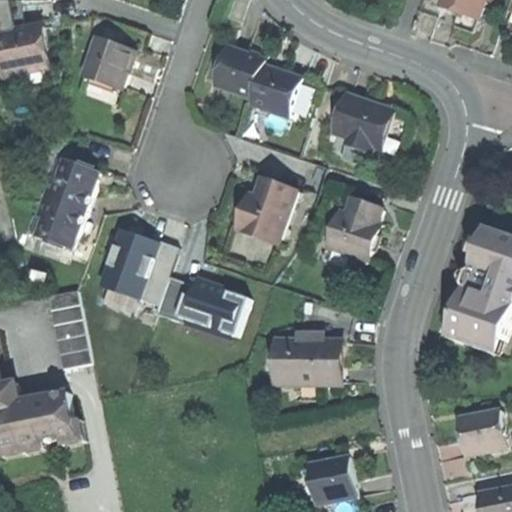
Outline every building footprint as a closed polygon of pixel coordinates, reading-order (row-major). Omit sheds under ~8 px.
[(467,15),(483,21),(489,0),(447,0),(445,8),(467,15)] [(9,76),(56,67),(52,47),(49,26),(2,35),(9,76)] [(88,79),(125,92),(138,52),(119,46),(101,40),(88,79)] [(205,80),(219,85),(230,51),(216,46),(205,80)] [(218,87),(257,100),(267,69),(269,64),(249,57),(230,51),(219,85),(218,87)] [(255,106),(294,119),(306,82),(288,76),(267,69),(257,100),(255,106)] [(369,95),(366,103),(380,108),(383,100),(375,97),(369,95)] [(366,103),(348,97),(336,137),(351,142),(350,147),(374,156),(376,150),(381,151),(394,112),(380,108),(366,103)] [(370,169),(374,156),(350,147),(345,161),(370,169)] [(57,157),(43,194),(91,211),(98,194),(105,174),(57,157)] [(244,230),(285,244),(303,192),(267,179),(261,196),(257,209),(251,207),(244,230)] [(91,211),(43,194),(29,233),(77,250),(84,230),(91,211)] [(253,201),(251,207),(257,209),(261,196),(256,194),(253,201)] [(332,252),(373,264),(380,240),(383,241),(385,236),(387,228),(384,227),(389,211),(355,201),(351,215),(344,213),(332,252)] [(511,237),(491,230),(486,243),(476,240),(473,250),(482,253),(480,258),(478,265),(476,271),(466,276),(467,288),(470,290),(452,340),(494,355),(498,343),(506,346),(511,329),(511,237)] [(106,289),(162,308),(172,278),(174,275),(157,269),(164,250),(144,243),(145,240),(144,239),(126,233),(106,289)] [(145,237),(144,239),(145,240),(144,243),(164,250),(157,269),(174,275),(182,250),(145,237)] [(162,308),(159,315),(187,325),(189,326),(190,321),(204,326),(205,323),(227,330),(226,333),(236,337),(241,338),(254,301),(244,297),(244,295),(214,284),(211,292),(200,288),(187,283),(172,278),(162,308)] [(203,280),(200,288),(211,292),(214,284),(203,280)] [(53,296),(55,309),(85,303),(82,290),(53,296)] [(55,309),(58,325),(88,319),(85,303),(55,309)] [(58,325),(61,340),(91,334),(88,319),(58,325)] [(234,342),(236,337),(226,333),(227,330),(205,323),(204,326),(190,321),(189,326),(187,325),(187,326),(234,342)] [(61,340),(64,354),(94,348),(91,334),(61,340)] [(278,386),(344,387),(344,362),(344,342),(322,342),(322,334),(308,334),(308,342),(278,341),(278,386)] [(502,358),(506,346),(498,343),(494,355),(502,358)] [(67,368),(97,363),(94,348),(64,354),(67,368)] [(0,361),(0,452),(7,451),(28,447),(49,442),(68,439),(81,436),(78,422),(72,392),(36,400),(26,402),(24,394),(22,383),(5,386),(0,361)] [(35,391),(24,394),(26,402),(36,400),(35,391)] [(468,439),(472,458),(511,449),(511,442),(505,412),(464,421),(468,439)] [(87,420),(78,422),(81,436),(68,439),(69,447),(91,442),(87,420)] [(51,450),(49,442),(28,447),(30,454),(51,450)] [(8,458),(30,454),(28,447),(7,451),(8,458)] [(320,507),(361,499),(357,479),(353,458),(312,466),(320,507)] [(485,511),(511,511),(511,489),(488,494),(490,506),(484,507),(485,511)] [(482,496),(484,507),(490,506),(488,494),(482,496)]
